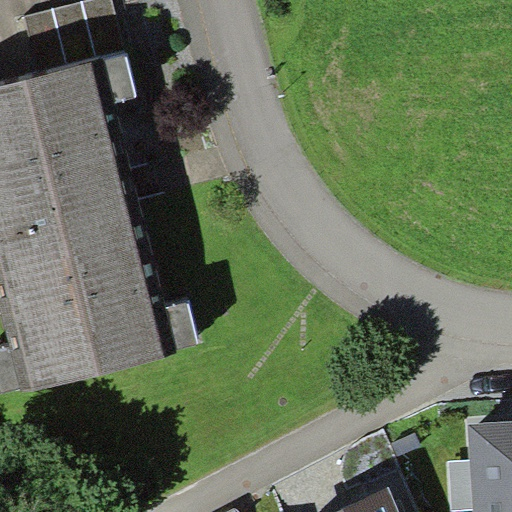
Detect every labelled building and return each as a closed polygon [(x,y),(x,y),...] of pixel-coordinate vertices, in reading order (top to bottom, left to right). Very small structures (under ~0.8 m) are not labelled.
[(91,0),(26,16),(41,76),(124,53),(111,0),(91,0)] [(165,352),(199,343),(189,302),(168,308),(115,102),(137,97),(124,53),(41,76),(0,85),(0,308),(9,347),(0,349),(0,388),(1,393),(28,387),(29,392),(166,358),(165,352)] [(511,511),(511,421),(468,425),(470,459),(473,509),(473,511),(511,511)] [(350,487),(401,465),(384,429),(365,439),(361,441),(354,445),(349,450),(346,457),(343,465),(342,474),(346,481),(350,487)] [(473,509),(470,459),(448,461),(451,510),(473,509)] [(399,511),(388,485),(325,511),(399,511)]
